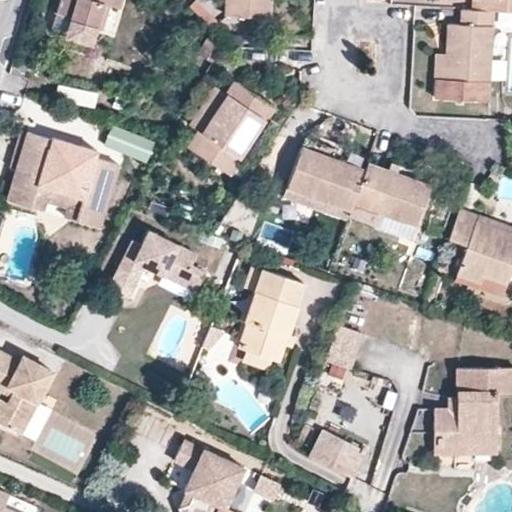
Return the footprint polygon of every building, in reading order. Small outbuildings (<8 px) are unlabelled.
[(120,8),(122,0),(60,0),(56,16),(71,20),(66,36),(92,45),(97,28),(105,4),(110,5),(120,8)] [(217,20),(196,0),(190,7),(210,27),(217,20)] [(226,0),(225,15),(270,18),(271,0),(226,0)] [(511,0),(472,0),(472,10),(493,11),(511,11),(511,0)] [(103,30),(110,5),(105,4),(97,28),(103,30)] [(488,101),(493,11),(472,10),(462,9),(461,25),(448,24),(446,53),(445,79),(436,79),(435,98),(488,101)] [(66,36),(71,20),(56,16),(51,32),(66,36)] [(211,62),(221,46),(208,38),(198,54),(211,62)] [(445,79),(446,53),(435,53),(434,79),(436,79),(445,79)] [(24,78),(27,66),(13,62),(9,74),(24,78)] [(224,172),(269,104),(232,79),(223,92),(198,131),(187,147),(224,172)] [(198,131),(223,92),(210,83),(184,122),(198,131)] [(91,104),(94,89),(57,84),(55,99),(91,104)] [(111,124),(103,146),(145,162),(153,140),(111,124)] [(98,225),(117,161),(92,154),(90,159),(75,155),(63,151),(48,147),(51,137),(25,129),(24,132),(18,131),(8,164),(14,166),(5,196),(31,204),(37,184),(79,197),(73,217),(98,225)] [(363,160),(364,157),(302,134),(298,144),(361,167),(363,160)] [(75,155),(78,142),(67,139),(63,151),(75,155)] [(348,200),(361,167),(298,144),(279,195),(342,218),(344,213),(348,200)] [(413,223),(427,183),(393,171),(384,168),(363,160),(361,167),(348,200),(377,211),(413,223)] [(393,171),(396,163),(387,160),(384,168),(393,171)] [(79,197),(37,184),(31,204),(42,208),(45,199),(64,205),(62,213),(73,217),(79,197)] [(372,224),(377,211),(348,200),(344,213),(372,224)] [(503,283),(511,258),(511,232),(473,218),(475,214),(455,206),(444,236),(463,243),(453,273),(476,281),(479,274),(503,283)] [(511,227),(475,214),(473,218),(511,232),(511,227)] [(220,249),(223,239),(201,231),(198,240),(220,249)] [(141,266),(194,294),(205,273),(193,266),(197,258),(147,233),(141,248),(130,243),(106,287),(125,296),(141,266)] [(253,289),(260,267),(249,263),(241,285),(253,289)] [(286,333),(296,304),(295,304),(302,282),(260,267),(253,289),(243,320),(245,320),(236,346),(244,349),(269,358),(277,361),(282,344),(286,333)] [(499,296),(503,283),(479,274),(476,281),(453,273),(451,278),(499,296)] [(348,368),(360,332),(335,323),(323,359),(330,362),(345,367),(348,368)] [(206,349),(223,331),(208,325),(200,345),(206,349)] [(290,346),(294,336),(286,333),(282,344),(290,346)] [(50,368),(20,353),(17,359),(0,349),(0,387),(10,393),(6,399),(0,410),(0,420),(18,430),(50,368)] [(266,369),(269,358),(244,349),(240,360),(266,369)] [(341,379),(345,367),(330,362),(326,374),(341,379)] [(511,367),(456,370),(456,396),(458,409),(447,408),(434,407),(433,440),(499,441),(501,392),(511,392),(511,367)] [(458,409),(456,396),(448,397),(447,408),(458,409)] [(309,458),(352,478),(365,454),(323,432),(309,458)] [(234,511),(225,507),(244,468),(184,439),(174,459),(194,469),(184,489),(187,490),(193,493),(188,504),(179,507),(180,511),(234,511)] [(498,456),(499,441),(433,440),(432,454),(498,456)] [(255,472),(249,491),(274,499),(280,480),(255,472)] [(21,511),(2,503),(8,491),(0,487),(0,511),(21,511)] [(329,511),(335,499),(313,489),(307,502),(329,511)] [(188,504),(193,493),(187,490),(179,507),(188,504)] [(389,501),(387,509),(397,511),(399,504),(389,501)]
